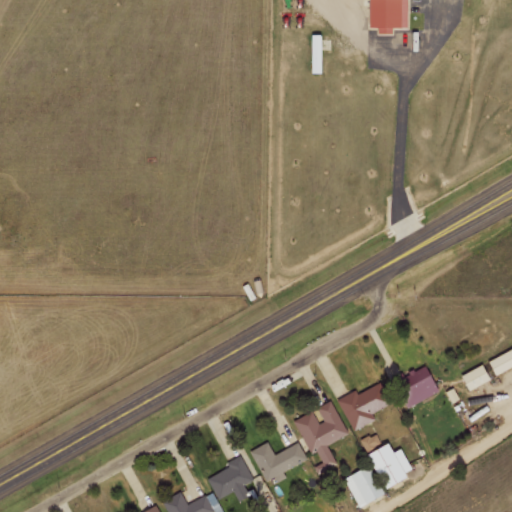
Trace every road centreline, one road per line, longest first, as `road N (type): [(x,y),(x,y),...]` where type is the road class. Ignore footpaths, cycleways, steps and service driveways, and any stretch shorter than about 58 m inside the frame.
road 1 (secondary): [(0,478),(511,187)]
road 2 (residential): [(170,511),(401,368),(400,269),(393,258)]
